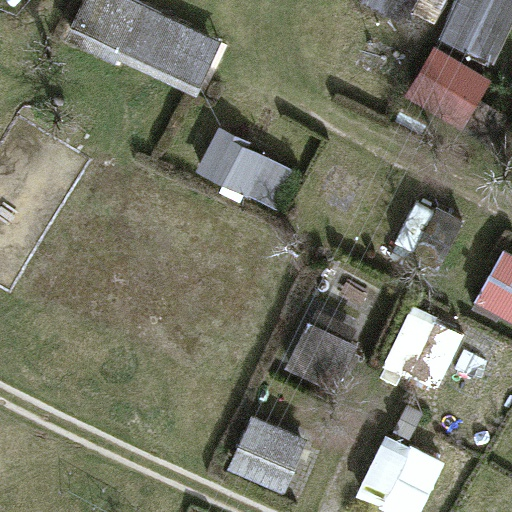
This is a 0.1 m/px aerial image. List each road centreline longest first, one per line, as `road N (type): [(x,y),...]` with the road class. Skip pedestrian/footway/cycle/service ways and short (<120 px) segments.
road 1 (track): [(0,381),(261,511)]
road 2 (track): [(511,224),(310,127),(281,87)]
